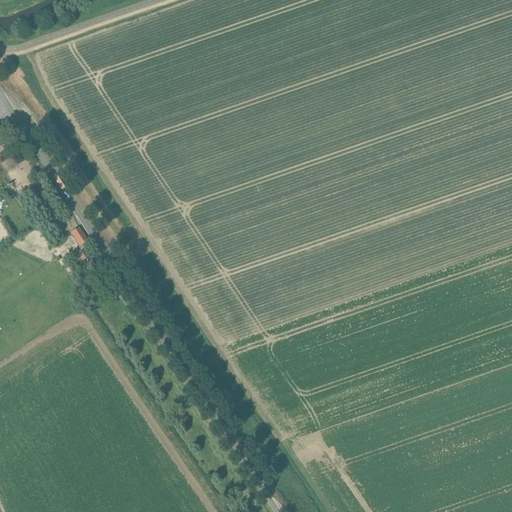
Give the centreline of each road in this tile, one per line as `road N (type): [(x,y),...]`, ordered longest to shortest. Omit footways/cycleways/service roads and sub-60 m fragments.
road 1 (unclassified): [(284,511),(8,107)]
road 2 (unknown): [(169,0),(23,52),(1,48)]
